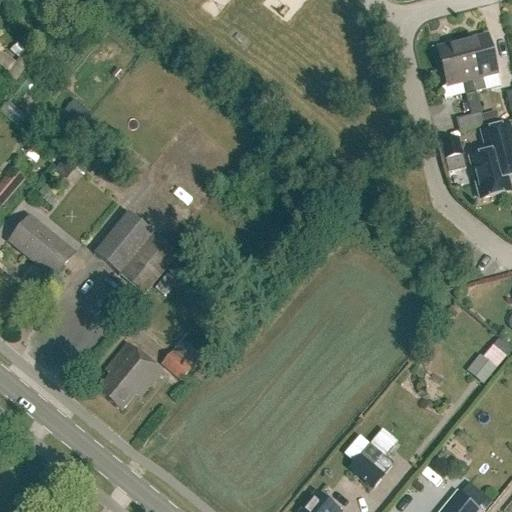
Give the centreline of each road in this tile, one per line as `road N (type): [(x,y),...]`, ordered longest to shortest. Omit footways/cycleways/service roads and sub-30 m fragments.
road 1 (residential): [(511,262),(443,203),(395,20)]
road 2 (tertiary): [(164,511),(0,377)]
